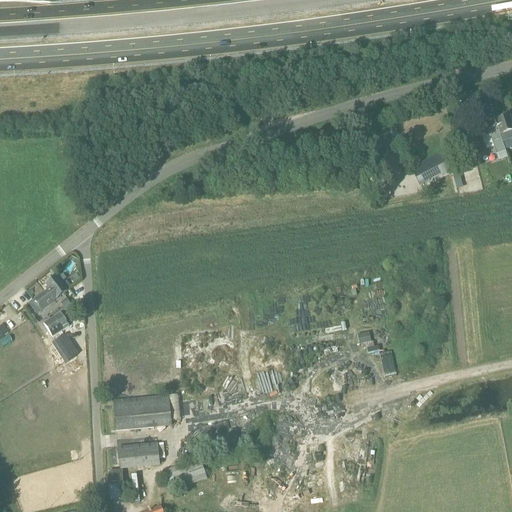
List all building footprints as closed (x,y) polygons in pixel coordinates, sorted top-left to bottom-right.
[(496,108),(489,110),(504,152),(505,151),(499,136),(511,131),(511,124),(509,117),(501,120),(496,108)] [(504,152),(489,110),(482,113),(491,137),(494,145),(496,144),(499,153),(504,152)] [(440,154),(411,170),(416,178),(445,163),(440,154)] [(34,301),(41,311),(67,292),(57,278),(46,286),(49,290),(34,301)] [(44,324),(52,338),(69,327),(60,314),(44,324)] [(77,357),(64,337),(55,342),(67,363),(77,357)] [(169,397),(113,403),(116,431),(172,426),(169,397)] [(158,445),(117,449),(119,469),(160,465),(158,445)] [(163,474),(169,493),(207,480),(200,461),(163,474)] [(124,470),(110,471),(112,502),(125,502),(124,470)]
